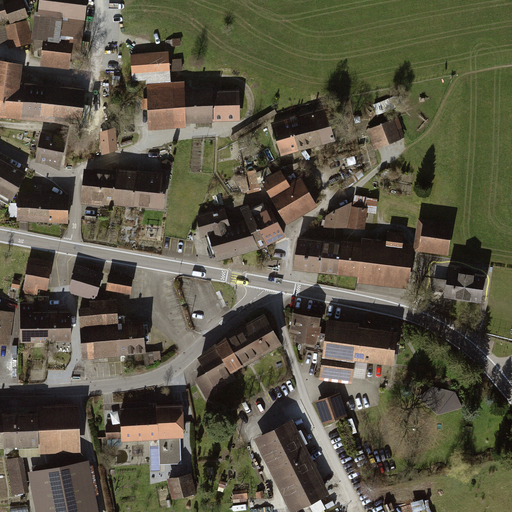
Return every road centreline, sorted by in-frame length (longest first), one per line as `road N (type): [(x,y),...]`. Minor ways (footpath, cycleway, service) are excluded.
road 1 (tertiary): [(0,389),(153,379),(176,368),(269,283)]
road 2 (secondary): [(269,283),(411,313),(455,336),(495,374)]
road 3 (track): [(361,511),(303,397),(269,283)]
road 4 (secondary): [(269,283),(72,247)]
road 5 (residential): [(72,247),(78,190),(0,148)]
road 6 (track): [(102,511),(79,389)]
